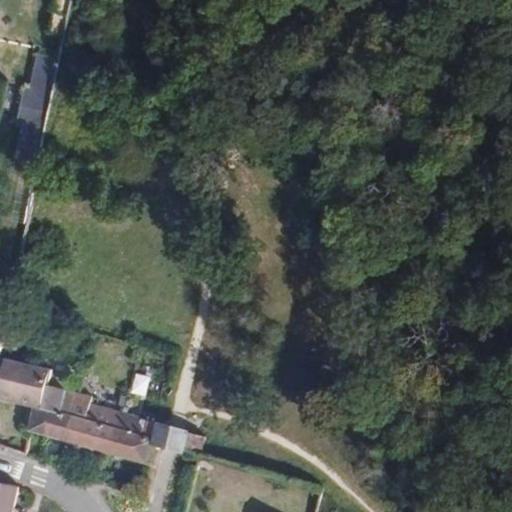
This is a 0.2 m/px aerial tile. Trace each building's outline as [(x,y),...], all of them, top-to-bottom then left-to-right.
[(17,154),(41,158),(56,57),(32,54),(17,154)] [(4,221),(29,224),(35,163),(10,161),(4,221)] [(51,373),(0,358),(0,379),(4,381),(0,395),(0,396),(36,408),(40,409),(47,385),(50,377),(51,373)] [(40,409),(36,408),(29,431),(33,433),(68,442),(82,395),(47,385),(40,409)] [(68,442),(108,453),(120,413),(90,405),(92,398),(82,395),(68,442)] [(120,413),(108,453),(150,465),(156,443),(161,424),(120,413)] [(0,511),(3,511),(15,511),(20,489),(0,484),(0,511)]
